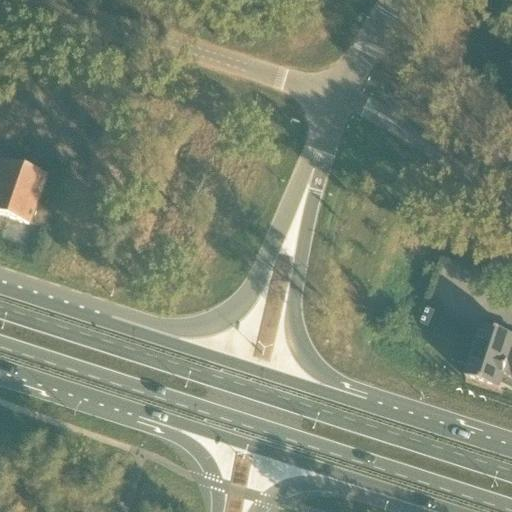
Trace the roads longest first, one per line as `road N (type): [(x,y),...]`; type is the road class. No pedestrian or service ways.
road 1 (primary): [(511,477),(0,311)]
road 2 (primary): [(0,342),(511,506)]
road 3 (unclassified): [(340,99),(140,36),(0,7)]
road 4 (secondary): [(346,395),(301,354),(291,304),(340,99)]
road 5 (secondary): [(340,99),(251,290),(208,325),(158,333)]
road 6 (secondary): [(136,412),(365,486)]
road 7 (secondary): [(346,395),(158,333)]
road 8 (secondary): [(511,450),(346,395)]
road 9 (secondary): [(158,333),(0,283)]
road 10 (secondary): [(0,368),(136,412)]
road 11 (secondary): [(136,412),(193,448),(216,486),(216,511)]
